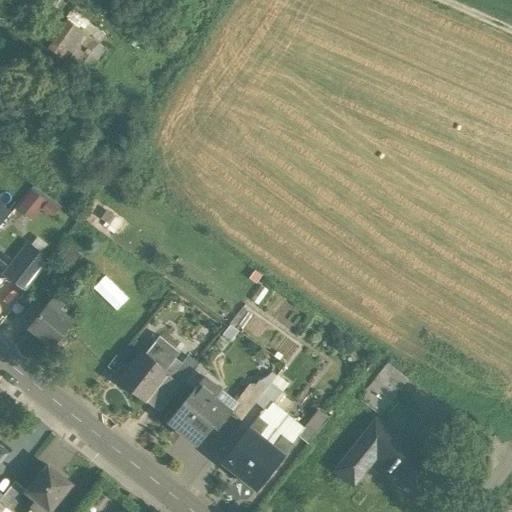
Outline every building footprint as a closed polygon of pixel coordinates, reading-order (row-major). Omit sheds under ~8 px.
[(67,20),(48,47),(66,59),(84,31),(67,20)] [(32,188),(18,208),(33,218),(47,198),(32,188)] [(47,261),(28,246),(6,274),(26,290),(47,261)] [(0,252),(0,272),(6,264),(5,263),(9,258),(1,251),(0,252)] [(64,303),(56,297),(52,302),(51,301),(31,326),(53,344),(73,320),(60,309),(64,303)] [(174,358),(154,342),(144,355),(165,371),(174,358)] [(144,355),(142,354),(120,381),(144,401),(166,374),(167,373),(144,355)] [(187,358),(170,378),(172,379),(171,380),(180,387),(197,366),(187,358)] [(387,364),(359,400),(379,416),(408,380),(387,364)] [(166,374),(155,388),(161,393),(171,380),(172,379),(170,378),(166,374)] [(205,376),(190,395),(220,419),(215,424),(219,428),(232,413),(232,412),(230,410),(215,398),(221,390),(205,376)] [(270,383),(258,400),(255,402),(264,409),(266,411),(272,404),(281,392),(270,383)] [(245,390),(230,410),(232,412),(232,413),(241,420),(255,402),(258,400),(245,390)] [(220,419),(190,395),(169,419),(199,443),(215,424),(220,419)] [(272,404),(266,411),(264,409),(258,417),(268,425),(259,436),(266,442),(287,416),(272,404)] [(302,429),(302,430),(303,431),(298,437),(308,444),(328,419),(317,411),(302,429)] [(302,429),(287,416),(266,442),(274,447),(282,437),(292,445),(298,437),(303,431),(302,430),(302,429)] [(268,425),(258,417),(249,428),(259,436),(268,425)] [(432,465),(375,420),(335,471),(353,485),(376,456),(390,467),(388,470),(390,472),(392,470),(415,488),(432,465)] [(249,428),(221,462),(239,476),(266,442),(259,436),(249,428)] [(292,445),(282,437),(274,447),(284,455),(292,445)] [(266,442),(239,476),(257,490),(284,456),(274,447),(266,442)] [(48,511),(71,485),(48,466),(26,492),(36,500),(32,505),(40,511),(48,511)] [(3,496),(0,499),(0,503),(9,510),(25,490),(14,481),(3,496)] [(10,511),(9,510),(0,503),(0,511),(10,511)]
